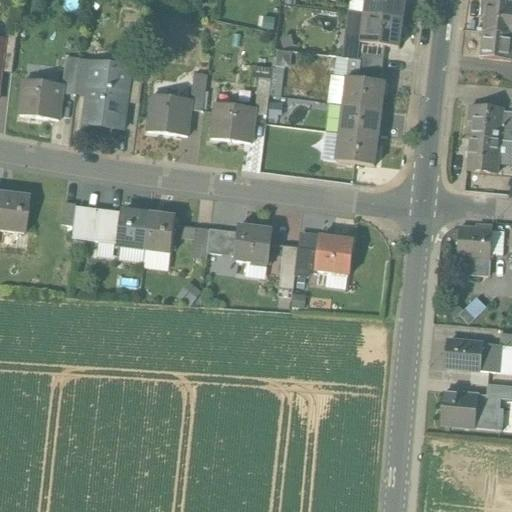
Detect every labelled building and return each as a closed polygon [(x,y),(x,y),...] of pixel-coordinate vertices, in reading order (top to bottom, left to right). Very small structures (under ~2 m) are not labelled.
[(405,0),(366,0),(365,17),(402,21),(405,0)] [(511,4),(483,1),(481,18),(485,19),(483,34),(511,37),(511,4)] [(365,17),(351,15),(348,45),(350,45),(385,50),(399,51),(402,21),(365,17)] [(511,37),(483,34),(480,59),(510,62),(510,60),(511,60),(511,37)] [(16,40),(5,38),(4,47),(1,75),(11,76),(16,40)] [(385,50),(350,45),(348,62),(359,63),(359,57),(362,57),(384,60),(385,50)] [(384,60),(362,57),(360,69),(383,72),(384,60)] [(78,63),(66,61),(62,87),(63,87),(62,97),(74,98),(78,63)] [(383,72),(360,69),(359,82),(381,86),(383,72)] [(125,75),(91,70),(83,127),(123,132),(126,106),(127,95),(123,95),(125,75)] [(207,78),(194,77),(191,103),(190,112),(203,114),(207,78)] [(141,80),(130,79),(127,95),(126,106),(138,107),(141,80)] [(271,82),(259,80),(255,111),(255,117),(266,118),(271,82)] [(359,82),(348,81),(344,108),(381,113),(385,86),(381,86),(359,82)] [(62,87),(24,83),(20,119),(59,123),(62,97),(63,87),(62,87)] [(191,103),(152,98),(148,134),(187,139),(190,112),(191,103)] [(255,111),(217,106),(212,142),(251,147),(255,117),(255,111)] [(381,113),(344,108),(340,136),(377,141),(381,113)] [(511,117),(502,117),(502,114),(468,111),(467,125),(471,125),(469,141),(511,144),(511,117)] [(377,141),(340,136),(336,164),(373,170),(377,141)] [(511,144),(469,141),(465,178),(495,180),(497,162),(503,162),(503,166),(511,166),(511,144)] [(29,199),(2,196),(0,214),(0,233),(25,236),(29,199)] [(95,244),(99,212),(77,209),(73,241),(95,244)] [(95,244),(119,247),(123,215),(99,212),(95,244)] [(149,215),(123,212),(123,215),(119,247),(118,248),(145,252),(149,215)] [(177,219),(149,215),(145,252),(172,255),(177,219)] [(273,234),(241,229),(236,265),(251,267),(252,263),(266,265),(266,269),(268,269),(273,234)] [(483,232),(459,230),(457,260),(466,260),(487,261),(489,262),(491,229),(483,229),(483,232)] [(354,245),(322,240),(317,275),(332,278),(333,273),(348,276),(347,280),(349,280),(354,245)] [(487,261),(466,260),(465,270),(486,271),(487,261)] [(481,300),(467,316),(475,324),(489,308),(481,300)] [(481,346),(465,344),(464,346),(448,344),(446,371),(478,375),(481,346)] [(477,396),(442,393),(440,427),(474,430),(477,396)]
